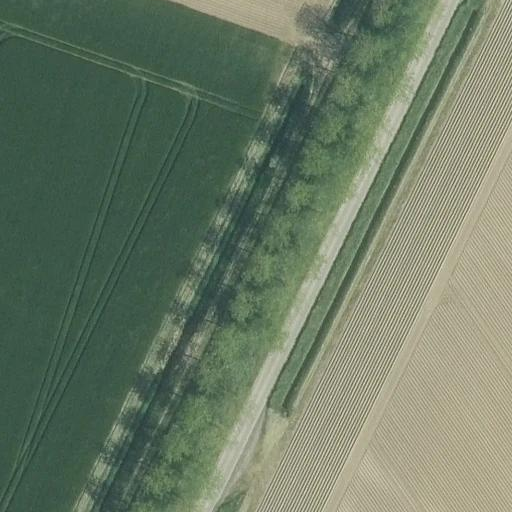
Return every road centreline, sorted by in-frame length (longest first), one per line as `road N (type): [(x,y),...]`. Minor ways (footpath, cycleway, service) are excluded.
road 1 (track): [(353,0),(107,511)]
road 2 (unclassified): [(206,511),(450,0)]
